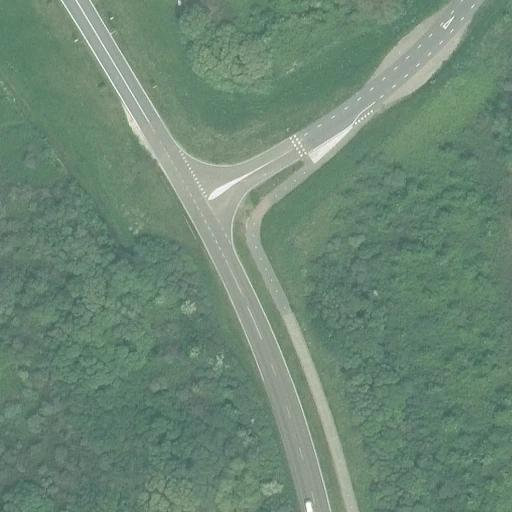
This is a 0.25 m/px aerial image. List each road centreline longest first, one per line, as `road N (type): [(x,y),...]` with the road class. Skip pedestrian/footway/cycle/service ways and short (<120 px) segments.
road 1 (unclassified): [(195,204),(370,99),(469,0)]
road 2 (tertiary): [(315,511),(276,377),(195,204)]
road 3 (tertiary): [(195,204),(74,0)]
